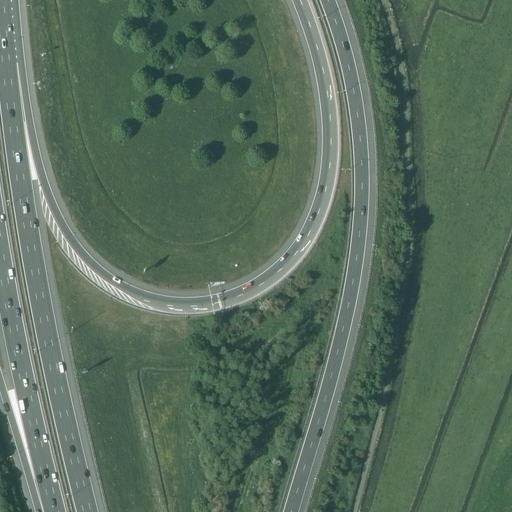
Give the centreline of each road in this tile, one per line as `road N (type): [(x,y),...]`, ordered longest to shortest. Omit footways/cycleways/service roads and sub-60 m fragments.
road 1 (motorway): [(299,0),(328,100),(324,194),(293,257),(266,282),(216,305),(148,300),(86,260),(47,196),(5,64)]
road 2 (motorway): [(291,511),(354,279),(361,208),(355,92),(327,0)]
road 3 (motorway): [(87,511),(32,257),(5,64)]
road 4 (motorway): [(0,266),(45,478)]
